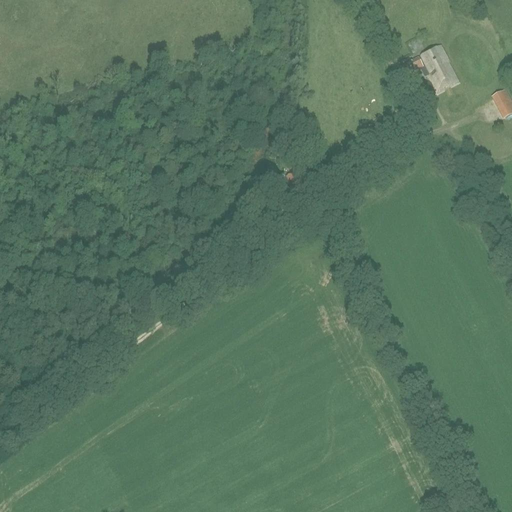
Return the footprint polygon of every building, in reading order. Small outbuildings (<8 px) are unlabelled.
[(420,44),(413,46),(414,54),(422,53),(420,44)] [(399,70),(404,79),(420,70),(425,79),(428,77),(437,94),(445,90),(442,86),(448,83),(450,87),(458,83),(447,62),(448,62),(440,48),(399,70)] [(390,67),(398,63),(395,58),(388,62),(390,67)] [(504,93),(493,98),(496,104),(507,98),(504,93)] [(511,115),(511,108),(501,114),(504,120),(511,115)] [(302,171),(286,179),(294,195),(310,188),(302,171)] [(287,198),(283,190),(281,185),(272,190),(275,195),(281,209),(289,205),(290,204),(287,198)]
